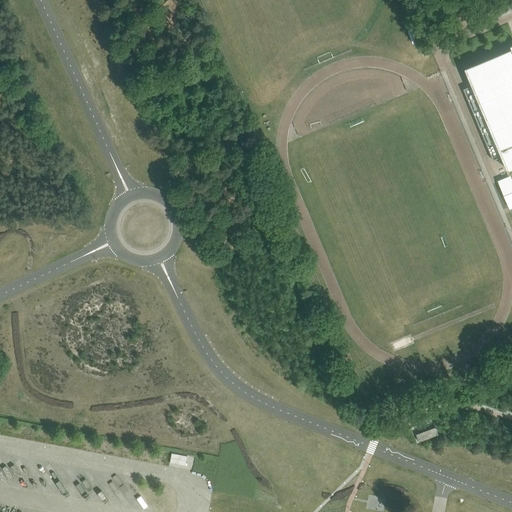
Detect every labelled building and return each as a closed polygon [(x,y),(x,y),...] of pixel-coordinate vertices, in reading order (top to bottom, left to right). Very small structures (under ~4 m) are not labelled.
[(511,3),(494,11),(498,18),(511,11),(511,3)] [(468,16),(472,26),(477,24),(474,18),(473,14),(468,16)] [(511,47),(465,67),(473,85),(463,89),(493,160),(503,156),(508,169),(511,167),(511,47)] [(416,434),(419,441),(438,434),(435,427),(416,434)] [(170,463),(185,466),(187,456),(171,453),(170,463)]
